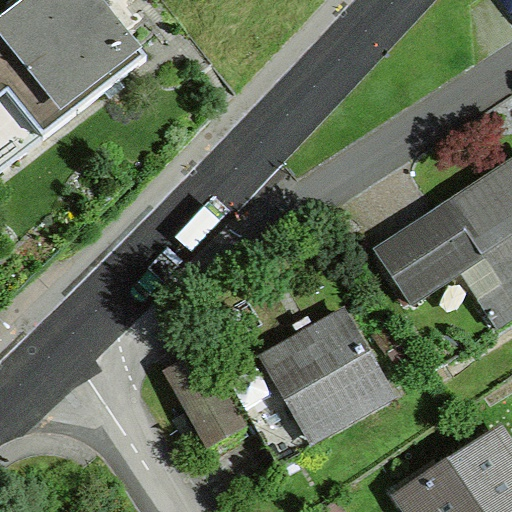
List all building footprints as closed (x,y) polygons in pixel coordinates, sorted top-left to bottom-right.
[(0,154),(129,70),(83,0),(23,0),(0,15),(0,154)] [(511,161),(370,254),(404,306),(486,254),(503,280),(470,302),(490,332),(511,317),(511,161)] [(380,394),(338,318),(258,363),(302,438),(380,394)] [(196,355),(160,375),(202,449),(237,429),(196,355)] [(511,511),(511,465),(493,437),(397,501),(403,511),(511,511)]
